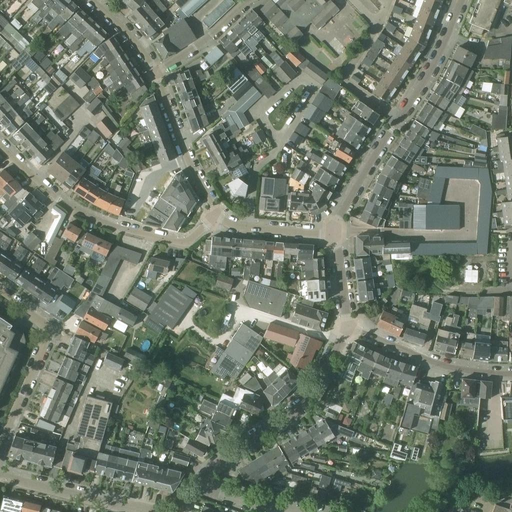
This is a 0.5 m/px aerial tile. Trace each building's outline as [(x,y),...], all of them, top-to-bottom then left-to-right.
[(32,0),(31,2),(38,9),(44,2),(46,0),(32,0)] [(58,0),(46,0),(44,2),(47,5),(39,14),(43,17),(58,0)] [(68,0),(58,0),(43,17),(49,23),(70,1),(68,0)] [(133,12),(144,2),(146,1),(145,1),(146,0),(128,0),(125,4),(133,12)] [(129,15),(136,23),(160,1),(158,0),(153,0),(147,6),(144,2),(133,12),(129,15)] [(176,0),(174,2),(180,9),(185,6),(189,2),(190,0),(176,0)] [(190,0),(189,2),(196,10),(200,6),(194,0),(190,0)] [(235,4),(231,0),(223,0),(202,21),(209,29),(235,4)] [(332,16),(333,17),(339,11),(338,10),(338,9),(329,0),(272,0),(261,11),(292,44),(296,40),(296,41),(303,35),(302,34),(301,32),(311,23),(317,29),(318,29),(319,30),(325,24),(324,23),(332,16)] [(441,4),(430,0),(423,0),(420,8),(437,14),(441,4)] [(511,0),(478,0),(469,24),(472,25),(469,32),(481,36),(484,30),(488,31),(500,1),(511,5),(511,0)] [(42,32),(47,36),(58,23),(61,25),(65,21),(78,8),(70,1),(49,23),(50,24),(42,32)] [(160,1),(136,23),(142,30),(166,9),(160,1)] [(189,2),(185,6),(192,14),(196,10),(189,2)] [(188,18),(192,14),(185,6),(180,9),(187,16),(188,18)] [(416,18),(433,25),(437,14),(420,8),(416,18)] [(149,38),(164,25),(157,17),(167,10),(166,9),(142,30),(149,38)] [(162,33),(163,36),(153,42),(159,52),(191,32),(183,19),(187,16),(180,9),(177,13),(182,20),(162,33)] [(63,26),(62,27),(69,33),(73,29),(86,16),(79,10),(63,26)] [(251,10),(245,16),(258,31),(261,28),(259,26),(262,24),(263,26),(265,25),(263,23),(264,22),(251,10)] [(2,16),(0,18),(0,23),(4,27),(7,23),(8,23),(9,22),(2,16)] [(86,16),(73,29),(69,33),(69,34),(70,33),(72,35),(65,42),(70,46),(93,22),(86,16)] [(256,42),(262,36),(258,31),(245,16),(238,23),(252,37),(256,42)] [(412,29),(429,35),(433,25),(416,18),(412,29)] [(100,28),(93,22),(70,46),(68,48),(73,53),(78,47),(77,46),(85,38),(88,41),(100,28)] [(4,27),(3,28),(11,36),(16,31),(8,23),(7,23),(4,27)] [(255,47),(258,44),(256,42),(252,37),(238,23),(231,29),(245,43),(251,50),(253,53),(257,49),(255,47)] [(394,31),(396,28),(388,23),(386,25),(394,31)] [(386,25),(384,28),(392,33),(394,31),(386,25)] [(29,41),(39,31),(34,26),(25,36),(29,41)] [(107,35),(100,28),(88,41),(77,53),(80,57),(86,51),(89,54),(96,47),(96,48),(107,35)] [(0,33),(7,40),(11,36),(4,29),(0,33)] [(238,49),(245,57),(251,50),(245,43),(231,29),(225,35),(237,48),(238,49)] [(409,37),(425,46),(429,35),(412,29),(409,37)] [(23,38),(16,31),(11,36),(18,43),(23,38)] [(196,40),(191,32),(159,52),(164,60),(196,40)] [(225,35),(218,42),(229,54),(237,48),(225,35)] [(7,40),(14,47),(18,43),(11,36),(7,40)] [(489,40),(482,59),(499,59),(509,60),(510,60),(511,36),(489,40)] [(98,47),(93,53),(99,59),(103,55),(103,54),(118,45),(113,37),(98,47)] [(403,45),(418,55),(425,46),(409,37),(403,45)] [(18,43),(25,50),(30,44),(23,38),(18,43)] [(25,50),(32,56),(39,49),(32,42),(30,44),(25,50)] [(14,47),(21,54),(25,50),(18,43),(14,47)] [(100,64),(103,67),(109,62),(108,62),(123,52),(118,45),(103,54),(103,55),(106,58),(100,64)] [(403,45),(397,55),(412,65),(418,55),(403,45)] [(224,54),(216,46),(204,58),(211,66),(224,54)] [(452,58),(469,66),(475,55),(458,46),(452,58)] [(296,67),(304,59),(305,58),(293,49),(292,50),(291,49),(285,55),(286,56),(285,57),(296,67)] [(22,66),(24,64),(30,58),(32,56),(25,50),(21,54),(22,55),(16,60),(22,66)] [(106,70),(109,74),(114,70),(128,60),(123,52),(108,62),(109,62),(111,65),(106,70)] [(269,68),(275,62),(267,53),(261,59),(269,68)] [(412,65),(397,55),(390,65),(405,75),(412,65)] [(371,65),(373,62),(365,57),(363,60),(371,65)] [(24,64),(32,73),(38,67),(30,58),(24,64)] [(503,71),(505,71),(509,71),(509,60),(499,59),(499,67),(503,67),(503,71)] [(119,77),(118,77),(133,68),(128,60),(114,70),(116,74),(110,78),(112,82),(113,81),(119,77)] [(224,65),(230,73),(236,68),(230,60),(224,65)] [(363,60),(361,63),(369,68),(371,65),(363,60)] [(462,77),(464,78),(469,79),(473,71),(468,69),(468,68),(452,60),(447,69),(462,77)] [(252,65),(260,75),(266,70),(258,61),(252,65)] [(285,63),(279,68),(290,80),(295,75),(285,63)] [(303,71),(308,75),(314,66),(309,63),(303,71)] [(250,64),(243,70),(253,82),(260,75),(250,64)] [(390,65),(387,69),(384,74),(399,84),(405,75),(390,65)] [(319,70),(314,66),(308,75),(312,78),(319,70)] [(44,73),(38,67),(32,73),(26,79),(29,82),(37,74),(40,77),(44,73)] [(86,73),(79,67),(76,71),(80,78),(86,73)] [(112,82),(118,90),(120,89),(122,87),(139,76),(133,68),(118,77),(119,77),(113,81),(112,82)] [(234,70),(236,68),(230,73),(227,76),(232,80),(238,74),(234,70)] [(274,72),(285,84),(290,80),(279,68),(274,72)] [(459,86),(465,87),(469,79),(464,78),(462,77),(447,69),(442,78),(443,78),(457,85),(459,86)] [(198,77),(201,75),(202,75),(200,70),(189,74),(189,72),(188,70),(171,76),(175,85),(193,78),(198,77)] [(324,73),(319,70),(312,78),(317,82),(324,73)] [(76,71),(69,79),(74,83),(80,78),(76,71)] [(44,73),(40,77),(47,84),(51,80),(44,72),(44,73)] [(80,78),(84,84),(86,83),(87,82),(88,81),(91,77),(86,73),(80,78)] [(206,78),(204,73),(202,75),(201,75),(198,77),(199,81),(206,78)] [(322,85),(328,77),(324,73),(317,82),(322,85)] [(399,84),(384,74),(378,84),(392,94),(399,84)] [(56,75),(51,80),(58,87),(63,82),(56,75)] [(352,75),(350,78),(358,84),(360,81),(352,75)] [(122,88),(127,95),(129,94),(133,99),(146,90),(143,84),(144,83),(139,76),(122,87),(120,89),(122,88)] [(93,77),(90,79),(88,81),(87,82),(86,83),(90,87),(96,81),(93,77)] [(74,83),(80,89),(84,84),(80,78),(74,83)] [(195,88),(192,81),(194,81),(193,78),(175,85),(178,94),(195,88)] [(457,85),(443,78),(439,84),(454,93),(457,89),(461,92),(464,89),(465,87),(459,86),(457,85)] [(0,92),(0,105),(10,96),(7,93),(16,83),(13,80),(0,92)] [(47,84),(54,91),(58,87),(51,80),(47,84)] [(89,91),(92,96),(95,94),(96,96),(102,90),(101,89),(102,88),(98,83),(90,89),(91,89),(89,91)] [(371,93),(386,103),(392,94),(378,84),(371,93)] [(454,93),(439,84),(433,92),(450,102),(456,104),(462,96),(454,94),(454,93)] [(19,87),(10,96),(0,105),(0,118),(13,106),(11,105),(10,106),(8,104),(17,96),(18,97),(23,92),(22,91),(19,87)] [(195,88),(178,94),(181,103),(198,96),(195,90),(197,89),(196,87),(195,88)] [(253,87),(248,91),(256,100),(261,95),(253,87)] [(82,98),(86,103),(92,96),(89,91),(82,98)] [(252,104),(256,100),(248,91),(244,95),(252,104)] [(311,104),(326,113),(333,102),(319,92),(311,104)] [(428,100),(443,110),(444,110),(454,115),(459,106),(456,104),(450,102),(433,92),(428,100)] [(500,94),(499,105),(507,107),(507,96),(501,95),(500,94)] [(29,98),(25,95),(20,100),(13,106),(0,118),(0,121),(4,127),(19,113),(17,112),(16,113),(14,111),(29,98)] [(74,110),(79,105),(70,95),(65,100),(74,110)] [(96,97),(94,99),(100,108),(104,104),(104,103),(106,101),(99,95),(96,98),(96,97)] [(252,104),(244,95),(239,100),(247,109),(252,104)] [(145,99),(139,106),(144,119),(159,113),(152,96),(145,99)] [(198,96),(181,103),(184,111),(201,105),(199,99),(201,98),(200,96),(198,96)] [(101,109),(100,108),(94,99),(86,108),(94,116),(101,109)] [(70,114),(74,110),(65,100),(61,104),(70,114)] [(227,111),(243,114),(243,113),(247,109),(239,100),(227,110),(227,111)] [(365,106),(357,100),(350,110),(372,125),(379,115),(365,106)] [(21,120),(20,118),(25,114),(34,105),(31,101),(21,110),(19,113),(4,127),(11,134),(23,122),(25,120),(23,118),(21,120)] [(421,110),(442,123),(448,115),(441,111),(426,102),(421,110)] [(66,118),(70,114),(61,104),(56,108),(66,118)] [(116,128),(120,125),(104,104),(100,108),(101,109),(116,128)] [(184,111),(188,120),(206,113),(204,114),(202,108),(204,107),(203,104),(201,105),(184,111)] [(313,121),(320,110),(311,105),(304,115),(313,121)] [(506,117),(507,107),(499,105),(499,106),(497,106),(496,109),(498,110),(498,116),(506,117)] [(62,122),(66,118),(56,108),(52,112),(62,122)] [(421,110),(416,119),(432,128),(438,130),(442,123),(421,110)] [(243,114),(227,111),(235,124),(246,119),(243,114)] [(159,113),(144,119),(147,127),(144,128),(144,127),(137,129),(139,133),(148,130),(163,124),(159,113)] [(193,134),(208,124),(205,116),(207,115),(206,113),(188,120),(193,134)] [(39,117),(36,121),(39,124),(44,119),(41,115),(39,117)] [(347,119),(348,120),(344,126),(363,139),(370,129),(349,115),(347,119)] [(496,130),(506,128),(506,117),(500,116),(497,116),(496,130)] [(106,118),(96,126),(107,138),(116,130),(106,118)] [(238,130),(249,124),(246,119),(235,124),(238,130)] [(19,143),(32,130),(33,130),(39,124),(36,121),(32,125),(29,127),(27,125),(25,123),(12,136),(19,143)] [(430,131),(414,121),(409,128),(425,139),(426,140),(433,142),(434,139),(429,136),(427,135),(430,131)] [(203,145),(204,144),(206,147),(225,137),(236,131),(238,130),(234,122),(223,128),(220,123),(212,127),(214,130),(201,138),(202,139),(200,140),(203,145)] [(294,131),(304,137),(310,129),(299,123),(294,131)] [(141,140),(143,144),(167,135),(163,124),(148,130),(151,139),(148,140),(147,138),(141,140)] [(462,130),(486,139),(485,131),(472,124),(468,131),(462,129),(462,130)] [(43,126),(39,129),(40,130),(43,133),(43,134),(47,130),(43,126)] [(91,131),(84,126),(77,134),(84,140),(91,131)] [(363,139),(344,126),(340,132),(339,131),(336,135),(356,149),(363,139)] [(426,140),(425,139),(409,128),(404,137),(421,148),(428,150),(429,148),(429,147),(423,144),(422,143),(425,139),(426,140),(433,142),(435,140),(434,139),(433,142),(426,140)] [(19,143),(26,150),(41,135),(38,132),(36,134),(33,130),(32,130),(19,143)] [(261,130),(250,135),(255,145),(266,139),(261,130)] [(480,143),(480,144),(487,147),(486,139),(462,130),(460,136),(480,143)] [(26,150),(33,157),(54,135),(51,131),(42,140),(41,139),(42,137),(41,136),(41,135),(26,150)] [(236,131),(225,137),(227,141),(238,135),(236,131)] [(289,139),(295,142),(299,135),(294,132),(290,138),(289,139)] [(56,134),(54,135),(33,157),(40,165),(41,163),(44,166),(52,159),(49,156),(63,142),(56,134)] [(116,135),(112,140),(117,144),(122,139),(116,135)] [(153,144),(156,152),(171,146),(167,135),(143,144),(145,149),(151,147),(150,145),(153,144)] [(121,152),(132,141),(127,136),(120,143),(122,146),(119,149),(121,152)] [(511,136),(504,137),(497,138),(498,147),(498,150),(511,147),(511,136)] [(210,157),(224,149),(222,144),(227,141),(225,137),(206,147),(208,151),(207,151),(210,157)] [(424,150),(428,151),(429,148),(428,150),(421,148),(404,137),(399,144),(416,156),(419,156),(421,154),(424,150)] [(348,163),(354,153),(334,141),(332,145),(335,147),(331,154),(348,163)] [(115,151),(108,144),(103,151),(111,157),(115,151)] [(210,157),(213,162),(214,162),(216,165),(240,152),(241,152),(243,151),(241,147),(236,149),(234,144),(224,149),(210,157)] [(416,156),(399,144),(393,153),(409,164),(413,164),(426,165),(426,157),(416,156)] [(487,147),(480,144),(479,149),(478,148),(477,150),(485,152),(486,147),(487,147)] [(161,164),(175,158),(171,146),(156,152),(160,161),(156,162),(156,160),(150,162),(151,167),(160,163),(161,164)] [(511,158),(511,147),(498,150),(499,152),(500,160),(502,160),(511,158)] [(119,163),(123,157),(119,152),(116,149),(115,151),(111,157),(114,160),(119,163)] [(241,152),(240,152),(216,165),(218,169),(217,169),(219,175),(221,174),(222,175),(229,171),(230,173),(243,166),(239,159),(248,153),(246,149),(243,151),(241,152)] [(47,171),(55,177),(69,159),(61,153),(47,171)] [(324,153),(321,158),(329,163),(326,169),(340,177),(346,167),(324,153)] [(391,156),(386,164),(403,174),(404,174),(405,171),(404,170),(406,165),(391,156)] [(511,169),(511,158),(502,160),(502,161),(504,168),(504,171),(511,169)] [(62,183),(76,165),(69,159),(55,177),(62,183)] [(300,160),(298,164),(296,168),(302,172),(306,164),(300,160)] [(131,167),(136,172),(136,173),(146,169),(146,167),(143,166),(141,163),(140,163),(139,162),(131,167)] [(403,174),(386,164),(380,173),(396,181),(400,175),(402,176),(403,174)] [(420,173),(423,168),(413,164),(411,169),(420,173)] [(62,183),(70,189),(84,171),(76,165),(62,183)] [(443,185),(445,179),(436,166),(432,183),(443,185)] [(445,179),(451,179),(452,167),(436,166),(445,179)] [(487,168),(470,167),(471,180),(477,180),(487,168)] [(296,168),(290,177),(299,183),(303,185),(308,178),(310,178),(311,177),(302,172),(296,168)] [(316,172),(313,178),(332,190),(333,189),(335,188),(336,185),(336,184),(338,180),(319,168),(316,172)] [(487,168),(477,180),(480,185),(489,179),(487,168)] [(0,189),(11,178),(3,169),(0,171),(0,189)] [(81,178),(73,191),(83,198),(96,177),(92,174),(94,172),(89,169),(82,178),(81,178)] [(156,193),(156,194),(187,215),(196,202),(195,202),(196,197),(180,171),(175,174),(161,196),(156,193)] [(376,183),(392,190),(392,192),(396,194),(401,183),(396,181),(380,173),(379,174),(376,183)] [(83,198),(93,204),(102,190),(106,184),(96,177),(83,198)] [(294,186),(295,180),(299,183),(290,177),(290,178),(289,186),(294,186)] [(8,209),(16,199),(12,195),(20,186),(11,178),(0,189),(0,194),(2,197),(6,200),(3,204),(8,209)] [(235,195),(244,197),(246,185),(238,179),(237,178),(227,184),(231,193),(232,195),(235,195)] [(284,200),(285,180),(263,178),(261,198),(260,198),(259,210),(283,212),(284,200)] [(489,179),(480,185),(479,191),(491,192),(489,179)] [(302,190),(302,194),(301,210),(302,210),(302,212),(307,212),(307,210),(309,211),(309,212),(311,211),(316,211),(321,208),(323,204),(326,204),(324,203),(330,193),(312,183),(308,189),(313,191),(310,195),(309,195),(309,191),(308,190),(302,190)] [(392,190),(376,183),(372,192),(388,199),(392,192),(392,190)] [(442,191),(443,185),(432,183),(431,189),(442,191)] [(107,211),(117,186),(113,184),(110,192),(111,193),(110,195),(102,190),(93,204),(97,206),(107,211)] [(118,196),(121,188),(117,186),(107,211),(118,216),(123,201),(115,197),(117,195),(118,196)] [(417,187),(416,198),(428,200),(428,197),(429,195),(430,190),(417,187)] [(441,198),(442,191),(431,189),(430,195),(441,198)] [(300,210),(301,210),(302,194),(295,193),(290,192),(289,209),(294,209),(294,211),(299,211),(300,210)] [(388,199),(372,192),(368,201),(386,209),(388,210),(392,201),(388,200),(388,199)] [(41,205),(29,193),(9,215),(18,224),(17,225),(19,228),(21,226),(41,205)] [(184,221),(187,215),(156,194),(151,202),(155,205),(142,224),(176,232),(180,226),(181,226),(184,221)] [(429,195),(428,197),(428,200),(429,200),(428,201),(439,204),(441,198),(430,195),(429,195)] [(386,209),(368,201),(364,210),(380,218),(383,212),(384,213),(386,209)] [(439,206),(439,204),(428,201),(427,206),(412,206),(412,230),(421,230),(420,218),(427,218),(433,218),(440,218),(440,206),(439,206)] [(511,202),(509,203),(508,202),(501,203),(502,212),(503,215),(511,213),(511,202)] [(381,220),(382,218),(380,218),(364,210),(359,220),(376,227),(380,220),(381,220)] [(511,213),(503,215),(503,216),(504,226),(511,225),(511,224),(511,213)] [(399,229),(411,229),(411,221),(399,221),(399,229)] [(60,238),(65,240),(73,244),(81,231),(68,224),(60,238)] [(32,251),(41,241),(31,232),(22,242),(32,251)] [(76,256),(79,250),(91,256),(93,251),(98,240),(86,234),(83,241),(79,239),(72,254),(76,256)] [(357,236),(356,255),(383,254),(409,253),(409,252),(409,241),(383,242),(383,235),(357,236)] [(476,236),(476,243),(487,254),(488,237),(476,236)] [(48,253),(57,257),(64,241),(55,237),(48,253)] [(208,263),(208,267),(214,268),(220,268),(222,238),(211,237),(211,241),(210,252),(210,255),(215,256),(214,264),(209,263),(208,263)] [(232,239),(222,238),(220,268),(225,269),(226,256),(230,257),(232,239)] [(242,240),(232,239),(230,257),(241,258),(242,240)] [(110,245),(98,240),(93,251),(106,256),(110,245)] [(242,240),(241,258),(249,258),(249,260),(249,263),(251,263),(252,240),(242,240)] [(254,263),(254,259),(262,260),(263,241),(252,240),(251,263),(250,275),(258,276),(259,264),(254,263)] [(273,242),(263,241),(262,260),(268,260),(267,266),(271,267),(272,260),(273,242)] [(8,245),(4,242),(0,248),(0,265),(6,257),(2,254),(7,247),(8,245)] [(273,242),(272,260),(278,261),(278,266),(277,266),(277,271),(276,277),(281,278),(281,275),(281,271),(282,271),(282,262),(284,243),(273,242)] [(284,243),(282,262),(289,263),(289,257),(297,258),(298,244),(284,243)] [(476,243),(469,243),(469,254),(487,254),(476,243)] [(313,245),(298,244),(297,261),(298,261),(312,259),(313,245)] [(110,256),(115,257),(120,247),(114,246),(110,256)] [(125,249),(120,247),(115,257),(120,259),(125,249)] [(130,251),(125,249),(120,259),(125,261),(130,251)] [(13,264),(20,253),(16,250),(14,252),(10,259),(6,257),(0,265),(0,272),(5,276),(13,264)] [(136,253),(130,251),(125,261),(131,263),(136,253)] [(369,257),(353,259),(355,269),(380,266),(390,265),(389,259),(410,260),(409,261),(428,261),(428,255),(423,255),(416,255),(410,255),(410,252),(409,252),(409,253),(383,254),(383,260),(379,261),(369,262),(369,257)] [(13,281),(23,268),(18,265),(23,258),(25,256),(20,253),(13,264),(5,276),(13,281)] [(141,255),(136,253),(131,263),(136,265),(141,255)] [(294,267),(294,271),(301,272),(302,272),(302,271),(305,270),(322,269),(322,258),(320,253),(314,253),(315,259),(312,259),(298,261),(298,264),(305,264),(305,266),(301,267),(294,267)] [(110,256),(107,260),(117,265),(120,259),(115,257),(110,256)] [(167,270),(173,272),(175,262),(157,258),(157,260),(151,259),(148,270),(166,274),(167,270)] [(107,260),(105,265),(114,270),(117,265),(107,260)] [(38,266),(34,263),(33,265),(28,272),(24,269),(15,283),(23,288),(38,266)] [(66,264),(63,271),(72,276),(75,269),(66,264)] [(105,265),(103,270),(112,274),(114,270),(105,265)] [(42,269),(38,266),(23,288),(31,293),(40,280),(37,278),(41,271),(42,269)] [(380,266),(355,269),(356,280),(372,277),(371,272),(381,271),(380,266)] [(465,270),(465,282),(477,283),(477,270),(471,270),(471,266),(468,266),(467,270),(465,270)] [(31,293),(39,299),(59,270),(55,267),(49,276),(44,283),(40,280),(31,293)] [(300,272),(299,272),(299,281),(300,281),(306,281),(323,279),(322,269),(305,270),(302,271),(302,272),(301,272),(300,272)] [(72,279),(59,270),(39,299),(48,305),(57,291),(53,289),(58,282),(60,278),(64,281),(62,284),(67,287),(72,279)] [(103,270),(100,275),(110,279),(112,274),(103,270)] [(215,286),(230,291),(233,279),(218,274),(215,286)] [(100,275),(98,279),(108,284),(110,279),(100,275)] [(280,279),(281,278),(276,277),(276,281),(271,280),(269,286),(279,288),(280,279)] [(260,284),(269,286),(271,280),(261,278),(260,284)] [(98,279),(96,284),(105,289),(108,284),(98,279)] [(300,281),(299,281),(300,291),(306,290),(324,289),(323,279),(306,281),(300,281)] [(356,282),(358,291),(383,288),(382,283),(373,284),(372,279),(356,282)] [(288,294),(248,281),(243,297),(248,308),(280,318),(288,294)] [(96,284),(93,289),(103,293),(105,289),(96,284)] [(181,293),(171,285),(158,303),(179,318),(192,300),(196,295),(185,287),(181,293)] [(129,303),(147,311),(155,295),(136,287),(129,303)] [(360,302),(375,300),(374,294),(384,293),(383,288),(358,291),(360,302)] [(93,289),(90,293),(101,298),(103,293),(93,289)] [(306,290),(300,291),(300,297),(312,301),(325,300),(324,289),(306,290)] [(111,316),(115,318),(131,327),(137,317),(111,304),(101,298),(90,293),(86,300),(73,314),(104,330),(110,319),(109,319),(111,316)] [(68,315),(78,306),(68,295),(58,304),(68,315)] [(458,297),(446,295),(444,302),(457,304),(458,297)] [(478,304),(478,309),(480,309),(492,309),(493,296),(483,297),(478,304)] [(492,309),(492,315),(502,316),(502,321),(509,321),(509,296),(504,297),(494,296),(493,296),(492,309)] [(468,297),(467,308),(470,308),(468,317),(476,318),(478,309),(478,304),(483,297),(478,297),(477,297),(468,297)] [(377,306),(382,310),(385,303),(387,301),(383,298),(380,301),(379,301),(377,306)] [(426,308),(412,304),(402,338),(423,344),(430,319),(438,322),(439,318),(438,317),(442,305),(433,302),(429,314),(425,313),(426,308)] [(150,314),(172,329),(179,318),(158,303),(150,314)] [(327,313),(297,304),(291,322),(321,332),(327,313)] [(376,326),(387,331),(397,308),(393,306),(391,312),(392,313),(391,315),(383,311),(376,326)] [(398,336),(405,321),(397,317),(398,315),(399,315),(401,310),(397,308),(387,331),(398,336)] [(438,328),(433,348),(443,350),(453,315),(453,314),(450,313),(449,317),(447,316),(443,330),(438,328)] [(453,315),(443,350),(454,353),(459,334),(454,333),(459,316),(453,315)] [(0,395),(1,396),(4,390),(1,389),(4,382),(6,383),(9,378),(6,376),(9,370),(12,371),(15,365),(12,364),(15,357),(18,359),(26,341),(23,333),(11,326),(10,326),(9,327),(9,326),(8,327),(3,324),(4,321),(0,319),(0,395)] [(75,334),(76,334),(74,337),(81,340),(82,338),(94,343),(97,337),(105,341),(108,334),(102,333),(81,323),(75,334)] [(232,339),(233,340),(225,352),(244,366),(253,354),(253,353),(243,346),(253,331),(242,323),(232,339)] [(295,340),(298,341),(292,356),(288,354),(286,360),(290,361),(289,363),(303,368),(306,361),(309,361),(317,341),(301,334),(300,335),(298,334),(298,332),(269,323),(263,336),(294,346),(295,340)] [(253,353),(262,337),(253,331),(243,346),(253,353)] [(462,340),(459,354),(472,357),(475,334),(475,333),(468,332),(466,341),(462,340)] [(472,357),(471,358),(488,360),(490,341),(490,336),(475,334),(472,357)] [(74,336),(70,345),(95,357),(95,356),(85,352),(87,348),(86,348),(88,343),(81,340),(74,337),(74,336)] [(366,348),(354,341),(343,365),(340,363),(332,377),(340,381),(346,369),(347,371),(353,374),(355,373),(357,369),(366,348)] [(507,341),(490,341),(488,360),(490,360),(507,361),(507,341)] [(70,345),(66,354),(82,362),(91,366),(95,357),(70,345)] [(368,378),(370,373),(378,354),(366,348),(357,369),(359,365),(366,368),(365,370),(368,372),(365,377),(368,378)] [(211,372),(224,378),(227,374),(235,379),(244,366),(225,352),(216,366),(211,372)] [(107,353),(102,363),(119,371),(124,360),(107,353)] [(378,354),(370,373),(368,378),(370,379),(372,374),(375,375),(375,373),(384,376),(392,359),(380,355),(378,354)] [(65,356),(61,365),(85,376),(89,367),(83,364),(81,369),(77,368),(80,363),(65,356)] [(384,376),(383,382),(390,384),(396,386),(397,385),(397,383),(404,363),(400,362),(392,359),(384,376)] [(404,363),(397,383),(400,384),(403,385),(404,383),(412,385),(418,367),(404,363)] [(61,365),(57,374),(83,386),(87,378),(85,377),(85,376),(61,365)] [(299,380),(286,370),(282,366),(275,373),(279,377),(278,377),(292,391),(295,386),(294,385),(299,380)] [(139,367),(136,374),(147,379),(150,371),(139,367)] [(288,396),(292,391),(278,377),(279,377),(275,373),(273,371),(266,377),(282,398),(286,394),(288,396)] [(251,377),(247,372),(246,372),(238,381),(242,385),(251,377)] [(266,377),(263,380),(268,387),(263,392),(271,406),(272,405),(274,407),(278,403),(277,401),(282,398),(266,377)] [(55,378),(51,388),(75,398),(77,392),(72,390),(72,391),(70,391),(72,385),(55,378)] [(463,379),(461,396),(473,398),(472,406),(478,407),(479,398),(481,381),(463,379)] [(429,427),(436,429),(439,419),(443,401),(446,387),(441,385),(439,385),(439,383),(435,381),(434,383),(429,382),(429,383),(419,380),(412,404),(406,402),(399,426),(427,434),(429,427)] [(511,396),(500,397),(502,419),(511,418),(511,380),(510,381),(509,392),(510,391),(511,396)] [(481,381),(479,398),(490,399),(491,381),(481,381)] [(397,399),(401,388),(400,388),(396,386),(395,391),(392,398),(393,398),(397,399)] [(222,393),(219,401),(223,403),(238,410),(240,406),(244,408),(244,407),(258,414),(259,412),(260,412),(264,410),(262,407),(261,406),(261,405),(251,400),(254,394),(245,390),(237,387),(232,398),(222,393)] [(51,388),(47,397),(64,404),(66,399),(68,400),(68,401),(72,403),(75,398),(51,388)] [(47,397),(43,406),(60,414),(64,404),(47,397)] [(66,450),(61,469),(67,470),(81,474),(82,470),(92,472),(97,452),(112,403),(86,397),(75,436),(81,437),(79,443),(74,442),(73,445),(67,444),(65,450),(66,450)] [(157,403),(163,406),(166,399),(159,397),(157,403)] [(215,405),(203,400),(201,404),(231,418),(235,409),(238,410),(223,403),(219,401),(215,408),(214,408),(215,405)] [(443,402),(444,402),(443,401),(439,419),(448,421),(452,403),(451,403),(450,404),(443,402)] [(116,414),(118,406),(112,404),(110,412),(116,414)] [(212,412),(214,413),(211,420),(227,428),(231,418),(201,404),(198,410),(210,416),(212,412)] [(56,423),(65,427),(69,418),(69,417),(64,415),(60,414),(43,406),(43,407),(39,416),(56,423)] [(68,406),(64,415),(69,417),(73,408),(68,406)] [(337,412),(329,408),(325,416),(333,419),(337,412)] [(198,428),(200,429),(217,437),(219,433),(223,435),(227,428),(211,420),(206,418),(203,425),(200,424),(198,428)] [(34,427),(52,432),(55,426),(38,419),(34,427)] [(330,429),(324,419),(315,425),(326,444),(331,441),(330,439),(334,437),(334,436),(339,433),(344,427),(338,425),(330,429)] [(315,425),(307,430),(318,449),(322,447),(321,445),(325,442),(326,444),(315,425)] [(210,442),(214,444),(217,437),(200,429),(195,440),(208,446),(210,442)] [(318,449),(307,430),(298,435),(309,454),(314,452),(312,450),(316,447),(318,449)] [(7,455),(18,458),(24,436),(21,435),(20,438),(14,436),(7,455)] [(298,435),(289,440),(301,459),(305,457),(304,455),(308,452),(309,454),(298,435)] [(18,458),(29,461),(34,441),(28,440),(29,437),(24,436),(18,458)] [(195,456),(196,454),(200,456),(202,455),(205,455),(206,452),(205,449),(204,449),(205,448),(188,439),(184,448),(190,451),(189,453),(195,456)] [(29,461),(40,464),(46,442),(41,440),(40,443),(34,441),(29,461)] [(292,464),(301,459),(289,440),(281,445),(292,464)] [(51,467),(56,447),(49,445),(50,443),(46,442),(40,464),(51,467)] [(97,452),(92,472),(103,475),(111,446),(106,445),(103,454),(97,452)] [(111,446),(103,475),(112,477),(120,449),(111,446)] [(287,467),(289,465),(278,446),(270,451),(281,471),(282,473),(287,470),(284,466),(286,464),(287,467)] [(139,454),(131,482),(143,485),(149,459),(151,451),(141,448),(139,454)] [(120,449),(112,477),(121,479),(131,482),(139,454),(129,451),(124,450),(121,450),(120,449)] [(281,471),(270,451),(261,457),(275,481),(279,479),(275,471),(278,469),(279,472),(281,471)] [(171,462),(187,466),(189,457),(173,453),(171,462)] [(271,484),(275,481),(261,457),(252,462),(263,481),(271,484)] [(149,459),(143,485),(152,487),(157,466),(153,465),(154,463),(151,463),(152,460),(151,460),(149,459)] [(255,481),(256,482),(260,480),(262,482),(263,481),(265,481),(263,481),(252,462),(238,470),(243,478),(253,482),(255,481)] [(157,466),(152,487),(162,489),(168,469),(168,467),(162,466),(161,467),(157,466)] [(168,469),(162,489),(171,492),(185,473),(168,469)] [(331,478),(321,475),(319,482),(329,485),(331,478)] [(335,479),(332,489),(339,491),(343,481),(335,479)] [(318,487),(327,490),(329,485),(319,482),(318,487)] [(316,497),(324,499),(326,493),(317,491),(316,497)] [(0,508),(0,511),(19,511),(22,501),(21,501),(20,498),(16,497),(14,499),(3,496),(0,508)] [(511,511),(511,497),(504,502),(497,505),(495,504),(492,511),(511,511)] [(38,511),(40,506),(22,501),(19,511),(38,511)]
